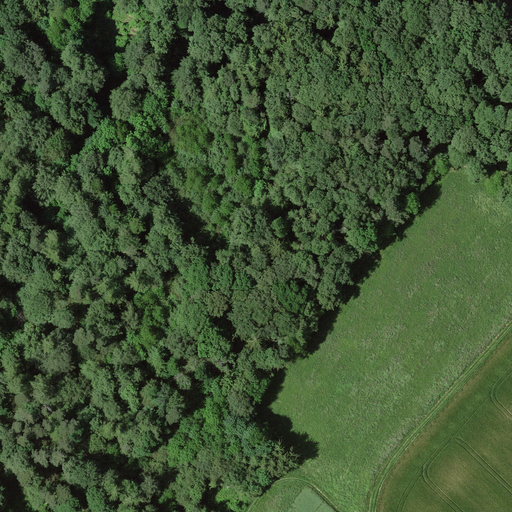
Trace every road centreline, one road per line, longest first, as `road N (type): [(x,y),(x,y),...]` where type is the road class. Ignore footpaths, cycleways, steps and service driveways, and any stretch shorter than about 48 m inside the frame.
road 1 (track): [(125,511),(114,378),(179,0)]
road 2 (track): [(372,511),(379,480),(397,453),(511,326)]
road 3 (track): [(341,511),(293,474),(272,483),(246,511)]
